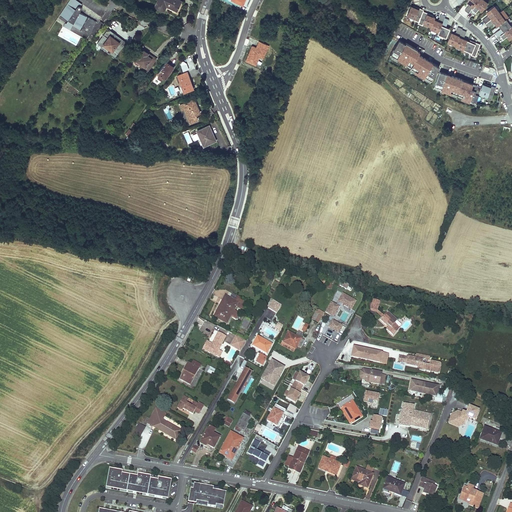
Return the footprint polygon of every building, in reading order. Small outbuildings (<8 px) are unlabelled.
[(82,4),(76,0),(69,0),(67,4),(75,9),(76,6),(77,5),(78,5),(79,6),(80,6),(82,4)] [(182,1),(179,0),(157,0),(155,6),(164,11),(166,5),(168,6),(177,11),(182,1)] [(470,12),(478,0),(467,0),(466,2),(469,4),(465,10),(468,13),(470,12)] [(481,11),(487,4),(482,0),(478,0),(470,12),(473,14),(478,9),(481,11)] [(97,21),(79,12),(81,9),(81,8),(81,7),(80,6),(79,6),(78,5),(77,5),(76,6),(75,9),(67,4),(60,14),(68,20),(73,23),(72,25),(80,29),(81,26),(90,32),(97,21)] [(419,21),(423,11),(423,10),(419,8),(418,9),(413,7),(410,6),(407,15),(415,18),(414,19),(419,21)] [(485,24),(499,13),(493,6),(486,12),(488,15),(482,20),(485,24)] [(434,19),(435,18),(433,17),(427,14),(427,13),(423,11),(419,21),(418,23),(422,25),(423,23),(431,27),(434,19)] [(498,25),(504,20),(499,13),(485,24),(488,27),(494,23),(497,26),(498,25)] [(68,20),(60,14),(58,17),(67,22),(68,20)] [(438,32),(444,18),(445,16),(441,14),(438,21),(434,19),(431,27),(430,28),(438,32)] [(446,37),(449,30),(450,28),(446,27),(449,19),(444,18),(438,32),(438,34),(446,37)] [(511,26),(506,19),(504,20),(498,25),(501,28),(494,33),(497,37),(511,26)] [(72,25),(73,23),(68,20),(67,22),(64,26),(70,29),(72,25)] [(509,39),(511,36),(511,27),(511,26),(497,37),(500,40),(506,36),(509,39)] [(114,55),(124,43),(114,35),(116,33),(108,27),(97,42),(102,46),(104,43),(112,49),(109,52),(114,55)] [(456,45),(462,29),(458,27),(455,34),(451,32),(447,41),(456,45)] [(463,49),(467,40),(463,38),(466,31),(462,29),(456,45),(455,46),(463,49)] [(125,41),(116,33),(114,35),(124,43),(125,41)] [(361,43),(364,38),(357,34),(355,39),(361,43)] [(439,66),(418,54),(420,52),(417,50),(418,49),(417,49),(418,49),(406,42),(405,43),(399,39),(391,54),(392,54),(401,60),(406,63),(411,66),(411,67),(415,70),(414,71),(420,74),(424,76),(425,76),(431,79),(439,66)] [(475,56),(480,44),(476,42),(475,43),(469,41),(467,40),(463,49),(471,52),(471,54),(475,56)] [(143,50),(140,54),(135,62),(147,71),(149,68),(153,63),(154,63),(156,59),(153,56),(152,57),(151,58),(147,56),(148,54),(143,50)] [(135,62),(140,54),(137,52),(130,62),(133,64),(135,62)] [(173,67),(165,61),(157,73),(160,74),(158,78),(161,80),(164,77),(165,78),(173,67)] [(472,86),(472,84),(469,83),(469,82),(462,80),(462,79),(452,75),(451,77),(449,76),(450,74),(440,71),(434,85),(441,88),(441,89),(445,90),(452,93),(452,91),(462,95),(461,97),(469,101),(470,99),(476,101),(479,93),(481,87),(477,85),(477,87),(474,86),(472,86)] [(187,72),(178,75),(184,92),(193,89),(187,72)] [(491,99),(495,87),(491,85),(490,87),(484,85),(482,84),(481,87),(479,93),(487,96),(486,98),(491,99)] [(194,98),(180,104),(182,109),(184,108),(187,114),(186,114),(190,123),(198,119),(196,114),(200,112),(198,107),(197,107),(195,104),(196,103),(194,98)] [(208,126),(197,130),(204,146),(216,141),(214,135),(212,136),(208,126)] [(232,292),(229,298),(236,301),(237,298),(240,300),(241,298),(232,292)] [(339,333),(343,326),(333,321),(335,318),(334,317),(339,308),(340,308),(342,305),(352,310),(357,302),(343,294),(337,306),(330,302),(325,312),(331,316),(328,320),(332,322),(331,324),(329,328),(339,333)] [(246,303),(240,300),(237,298),(236,301),(229,298),(227,296),(222,305),(220,305),(214,316),(227,323),(231,317),(234,310),(236,307),(243,310),(246,303)] [(373,299),(370,308),(371,308),(377,310),(380,301),(373,299)] [(277,313),(281,305),(273,300),(268,308),(277,313)] [(384,316),(377,310),(371,308),(370,311),(376,312),(382,318),(384,316)] [(235,319),(239,313),(234,310),(231,317),(235,319)] [(388,311),(384,316),(382,318),(380,320),(386,326),(387,325),(389,326),(386,329),(393,336),(400,329),(394,324),(397,320),(388,311)] [(311,319),(318,324),(322,317),(315,313),(311,319)] [(244,319),(238,329),(244,333),(250,322),(244,319)] [(274,324),(272,328),(279,332),(281,328),(274,324)] [(202,338),(198,346),(214,355),(217,349),(214,347),(221,334),(214,330),(208,340),(211,341),(210,343),(208,341),(202,338)] [(283,342),(293,347),(295,344),(297,346),(301,348),(304,341),(301,339),(301,338),(288,331),(283,342)] [(240,351),(245,341),(236,336),(231,346),(237,349),(240,351)] [(257,337),(252,346),(267,354),(272,345),(257,337)] [(232,347),(226,359),(231,361),(237,350),(232,347)] [(354,347),(352,357),(386,364),(388,354),(354,347)] [(415,358),(408,357),(407,358),(406,363),(407,364),(419,367),(421,367),(423,370),(438,373),(439,372),(441,364),(440,363),(430,361),(430,364),(429,365),(423,364),(423,363),(423,361),(425,359),(429,360),(430,356),(416,353),(415,358)] [(183,374),(180,379),(190,385),(201,365),(193,361),(191,365),(187,363),(184,367),(185,367),(182,373),(183,374)] [(276,379),(283,367),(272,361),(261,379),(274,386),(277,380),(276,379)] [(207,366),(204,370),(212,375),(215,370),(207,366)] [(247,385),(245,384),(252,372),(245,369),(238,382),(229,400),(235,404),(244,387),(245,387),(247,385)] [(381,373),(372,371),(364,370),(361,371),(360,376),(362,379),(370,381),(370,382),(380,384),(381,374),(381,373)] [(300,373),(293,386),(301,390),(303,386),(304,386),(308,378),(300,373)] [(436,396),(438,386),(411,381),(409,391),(436,396)] [(299,393),(301,390),(293,386),(286,398),(295,402),(300,394),(299,393)] [(379,395),(365,392),(364,400),(368,401),(367,404),(372,405),(371,407),(376,408),(379,395)] [(347,414),(353,423),(362,417),(353,401),(355,400),(352,395),(338,404),(340,408),(342,407),(345,412),(348,411),(349,413),(347,414)] [(204,405),(198,403),(198,404),(194,402),(191,406),(186,403),(188,399),(183,396),(177,407),(182,410),(183,409),(192,414),(194,411),(199,414),(204,405)] [(399,425),(405,426),(406,424),(410,425),(428,429),(431,414),(426,413),(425,417),(412,414),(412,410),(413,406),(403,403),(399,425)] [(276,405),(267,421),(277,426),(285,410),(276,405)] [(342,407),(340,408),(350,424),(353,423),(347,414),(349,413),(348,411),(345,412),(342,407)] [(459,427),(462,419),(466,418),(468,419),(468,418),(475,420),(479,411),(469,407),(466,413),(463,412),(462,413),(461,416),(457,414),(454,413),(450,423),(459,427)] [(156,408),(152,414),(158,418),(154,427),(176,440),(181,431),(162,420),(166,414),(156,408)] [(459,427),(450,423),(454,413),(452,414),(448,423),(458,427),(459,427)] [(147,423),(154,427),(158,418),(152,414),(147,423)] [(239,420),(235,427),(243,431),(244,431),(248,424),(247,424),(249,419),(243,415),(240,420),(239,420)] [(382,417),(374,415),(373,421),(371,421),(370,427),(379,429),(382,417)] [(233,420),(226,417),(223,423),(230,427),(233,420)] [(208,427),(200,441),(207,445),(214,449),(220,437),(213,433),(215,430),(208,427)] [(480,439),(497,445),(501,433),(494,430),(484,427),(480,439)] [(136,438),(140,432),(136,429),(132,436),(136,438)] [(317,431),(309,429),(308,431),(307,431),(306,434),(320,438),(322,432),(317,431)] [(231,432),(219,453),(226,457),(227,454),(233,458),(243,439),(231,432)] [(260,443),(254,440),(247,453),(260,460),(257,464),(264,468),(270,454),(264,451),(263,454),(256,450),(260,443)] [(307,457),(306,457),(304,455),(306,450),(298,447),(293,459),(289,457),(285,465),(290,467),(289,469),(300,474),(307,457)] [(331,471),(337,473),(340,465),(336,463),(330,460),(323,458),(318,469),(330,473),(331,471)] [(368,464),(365,471),(370,474),(373,467),(368,464)] [(356,468),(352,477),(362,482),(360,486),(367,488),(373,475),(370,474),(365,471),(356,468)] [(157,489),(159,480),(150,479),(151,476),(142,474),(140,486),(136,485),(138,476),(121,473),(120,482),(116,481),(118,473),(118,470),(112,469),(111,475),(108,474),(106,488),(168,500),(171,480),(162,478),(162,481),(161,489),(157,489)] [(358,485),(360,486),(362,482),(352,477),(351,480),(358,483),(358,485)] [(404,485),(392,480),(387,478),(382,491),(390,494),(391,492),(400,496),(404,485)] [(434,483),(422,478),(418,486),(424,489),(423,493),(432,497),(436,488),(433,487),(434,483)] [(214,487),(194,483),(193,489),(190,489),(188,503),(196,504),(197,502),(208,504),(207,506),(216,508),(216,505),(223,506),(223,507),(226,492),(219,491),(213,490),(214,487)] [(468,505),(477,509),(483,494),(472,490),(474,487),(468,485),(467,487),(467,488),(466,491),(463,490),(461,495),(462,495),(460,500),(465,502),(467,499),(470,500),(468,505)] [(248,511),(247,511),(249,506),(241,501),(235,511),(248,511)]
